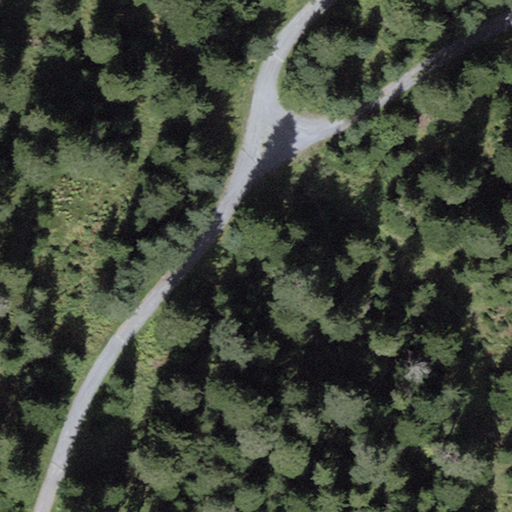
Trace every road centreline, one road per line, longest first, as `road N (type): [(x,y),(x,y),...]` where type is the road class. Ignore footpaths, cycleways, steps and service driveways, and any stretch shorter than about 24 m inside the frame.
road 1 (track): [(41,511),(78,409),(126,332),(240,199),(278,134)]
road 2 (track): [(511,30),(360,114),(317,131),(278,134)]
road 3 (track): [(278,134),(268,74),(290,37),(329,0)]
